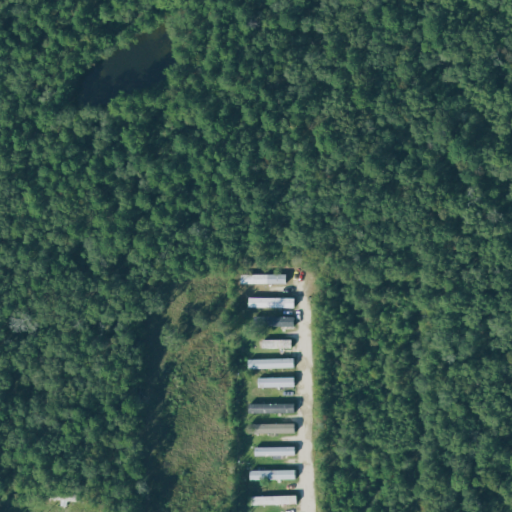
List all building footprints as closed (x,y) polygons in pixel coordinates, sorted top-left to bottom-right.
[(242,283),(289,284),(289,274),(242,274),(242,283)] [(299,308),(299,297),(251,297),(251,307),(299,308)] [(299,325),(299,316),(265,317),(265,326),(299,325)] [(296,339),(267,339),(267,348),(296,348),(296,339)] [(253,369),(299,368),(299,358),(253,359),(253,369)] [(300,376),(261,378),(261,388),(300,386),(300,376)] [(300,403),(252,403),(252,412),(300,413),(300,403)] [(254,423),(254,433),(300,433),(300,423),(254,423)] [(257,447),(257,457),(300,456),(300,446),(257,447)] [(301,469),(254,470),(254,480),(301,479),(301,469)] [(256,505),(303,504),(302,495),(256,496),(256,505)]
